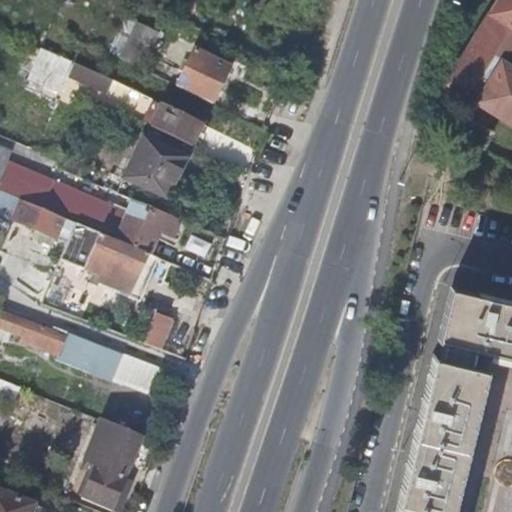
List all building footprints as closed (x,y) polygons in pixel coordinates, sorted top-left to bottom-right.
[(511,0),(496,0),(449,77),(511,116),(511,0)] [(142,71),(159,34),(137,23),(127,44),(119,61),(142,71)] [(60,95),(73,62),(31,45),(18,78),(60,95)] [(214,105),(231,68),(195,51),(178,88),(205,100),(214,105)] [(107,95),(114,81),(93,72),(76,64),(69,78),(107,95)] [(194,146),(204,123),(190,117),(162,104),(152,127),(183,141),(194,146)] [(493,127),(453,106),(446,121),(484,143),(493,127)] [(171,193),(188,157),(145,138),(126,179),(148,189),(150,184),(171,193)] [(10,153),(0,148),(0,190),(21,200),(25,202),(74,223),(76,223),(86,228),(98,201),(7,162),(10,153)] [(82,178),(86,166),(63,156),(61,161),(58,168),(82,178)] [(0,214),(13,221),(21,200),(0,190),(0,214)] [(74,223),(25,202),(21,200),(13,221),(35,230),(46,234),(68,244),(71,235),(76,223),(74,223)] [(117,241),(128,214),(100,202),(98,201),(86,228),(113,239),(117,241)] [(181,222),(134,201),(128,214),(117,241),(150,254),(158,236),(173,242),(181,222)] [(0,248),(10,224),(0,219),(0,248)] [(150,254),(117,241),(113,239),(86,228),(76,223),(71,235),(78,238),(76,243),(82,246),(74,266),(102,279),(108,263),(141,277),(148,258),(150,254)] [(43,241),(46,234),(35,230),(33,237),(43,241)] [(511,295),(457,281),(443,334),(511,351),(511,295)] [(66,333),(49,326),(0,307),(0,325),(20,333),(18,339),(58,353),(66,333)] [(156,312),(144,342),(163,350),(175,320),(156,312)] [(161,391),(169,370),(145,360),(107,345),(103,359),(116,365),(113,374),(161,391)] [(448,511),(485,363),(434,350),(393,511),(448,511)] [(125,474),(139,435),(114,425),(99,419),(90,448),(86,460),(125,474)] [(57,472),(62,457),(48,452),(43,467),(57,472)] [(112,511),(122,482),(125,474),(86,460),(84,463),(88,464),(79,489),(85,491),(82,500),(112,511)] [(0,511),(30,511),(32,507),(0,495),(0,511)]
